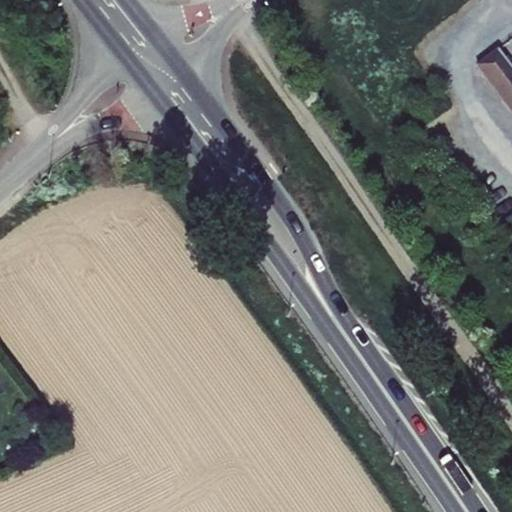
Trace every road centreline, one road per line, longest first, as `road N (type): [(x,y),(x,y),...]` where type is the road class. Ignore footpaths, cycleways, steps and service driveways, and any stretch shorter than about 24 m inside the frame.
road 1 (track): [(219,0),(511,412)]
road 2 (primary): [(373,375),(296,220),(183,73)]
road 3 (primary): [(156,92),(373,375)]
road 4 (primary): [(466,511),(373,375)]
road 5 (tertiary): [(30,161),(156,92)]
road 6 (tertiary): [(131,60),(30,161)]
